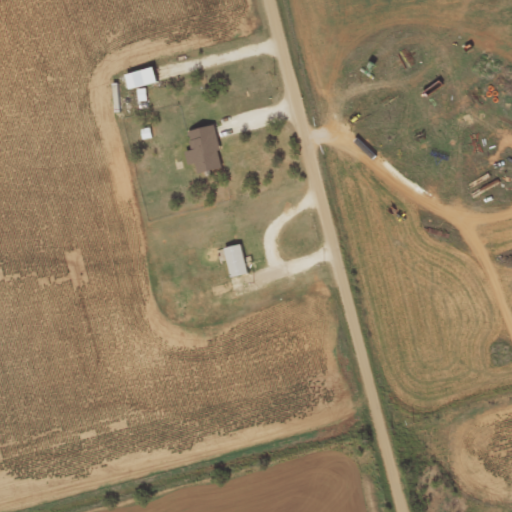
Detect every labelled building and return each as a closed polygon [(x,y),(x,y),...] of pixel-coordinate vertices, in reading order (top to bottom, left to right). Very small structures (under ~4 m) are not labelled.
[(126,81),(128,95),(157,91),(155,77),(126,81)] [(147,109),(146,96),(137,97),(139,110),(147,109)] [(186,160),(189,173),(195,171),(197,180),(222,174),(213,133),(188,139),(193,158),(186,160)] [(224,256),(231,285),(248,281),(241,252),(224,256)] [(234,298),(230,288),(210,295),(214,305),(234,298)]
